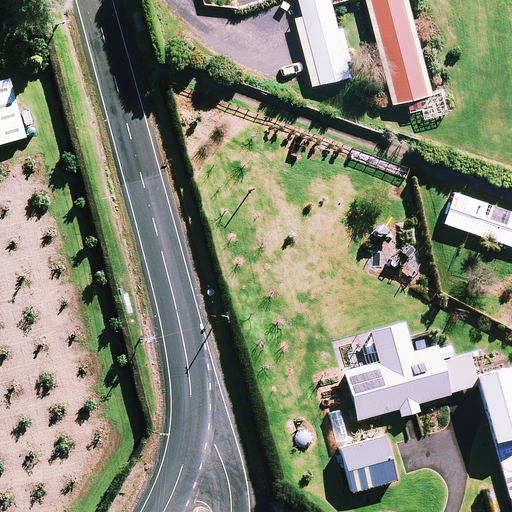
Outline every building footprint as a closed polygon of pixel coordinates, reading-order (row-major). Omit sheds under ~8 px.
[(296,0),(301,18),(295,19),(313,87),(350,77),(331,6),(331,4),(348,0),(362,0),(387,106),(407,102),(410,113),(422,110),(424,120),(447,115),(441,92),(435,94),(412,0),(296,0)] [(0,148),(25,141),(8,81),(0,83),(0,148)] [(511,216),(452,196),(442,227),(511,250),(511,216)] [(475,389),(473,379),(467,355),(435,364),(427,337),(407,343),(402,324),(368,334),(377,365),(342,374),(355,423),(397,411),(400,419),(417,414),(415,406),(475,389)] [(473,379),(475,389),(491,448),(511,442),(511,401),(504,371),(473,379)] [(392,479),(380,434),(336,447),(348,491),(392,479)] [(511,452),(497,458),(511,508),(511,452)]
